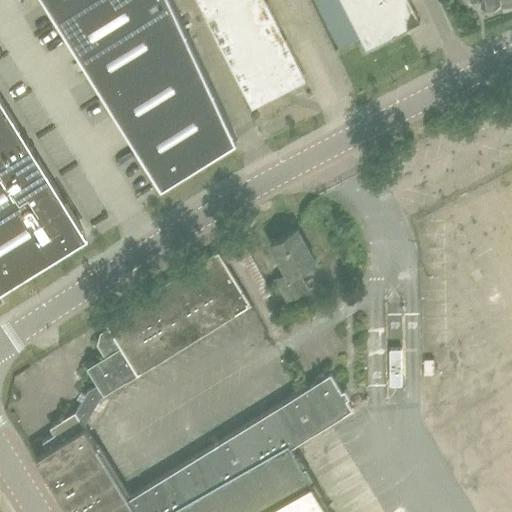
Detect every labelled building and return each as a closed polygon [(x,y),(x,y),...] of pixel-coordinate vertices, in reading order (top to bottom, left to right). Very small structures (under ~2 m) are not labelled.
[(172,0),(46,0),(95,78),(128,130),(162,185),(237,138),(172,0)] [(200,0),(253,105),(306,78),(267,0),(200,0)] [(342,0),(367,47),(420,20),(410,0),(342,0)] [(0,285),(84,233),(0,97),(0,285)] [(313,258),(295,227),(271,241),(288,270),(276,277),(288,298),(308,286),(297,267),(313,258)] [(49,447),(37,454),(38,455),(63,496),(66,501),(73,511),(331,511),(313,482),(291,446),(353,408),(347,398),(350,396),(345,388),(342,390),(331,372),(129,495),(87,428),(84,423),(100,395),(104,393),(251,303),(218,250),(133,303),(105,320),(111,330),(106,332),(104,345),(108,352),(87,366),(97,382),(88,388),(75,409),(51,424),(58,434),(46,442),(49,447)]
